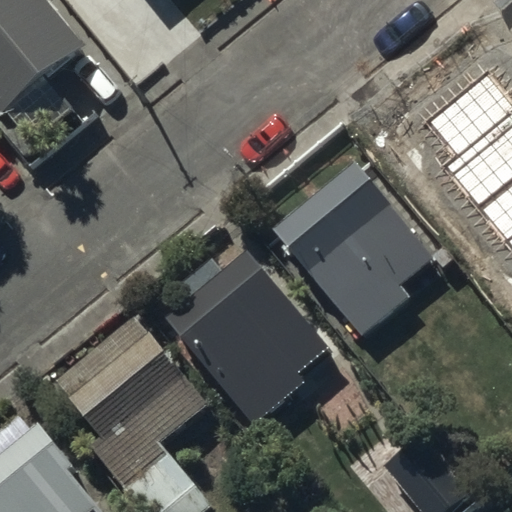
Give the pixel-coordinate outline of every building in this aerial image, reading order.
[(0,0),(0,101),(3,106),(85,35),(54,0),(0,0)] [(511,126),(466,164),(511,219),(511,126)] [(360,153),(275,221),(361,331),(410,292),(402,281),(439,252),(360,153)] [(191,292),(167,311),(255,421),(308,379),(300,369),(334,342),(255,242),(225,266),(214,253),(181,279),(191,292)] [(101,429),(88,439),(145,511),(199,511),(213,501),(164,438),(210,402),(138,309),(53,376),(68,395),(72,392),(101,429)] [(23,412),(0,428),(0,511),(110,511),(42,418),(32,425),(23,412)]
